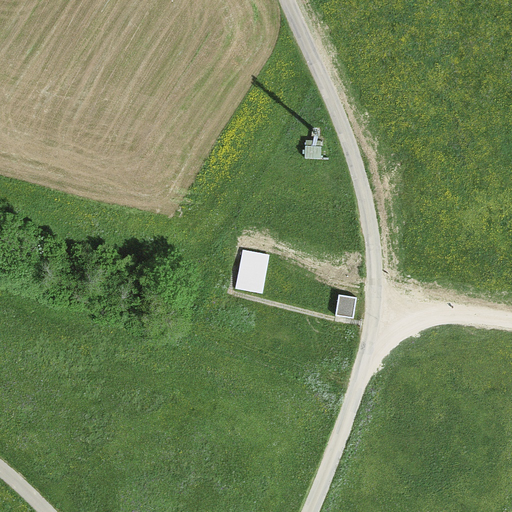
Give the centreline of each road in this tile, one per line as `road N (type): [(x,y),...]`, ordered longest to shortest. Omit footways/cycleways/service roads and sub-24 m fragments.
road 1 (unclassified): [(287,0),(343,123),(370,213),(379,308),(354,397),(307,511)]
road 2 (track): [(379,308),(511,322)]
